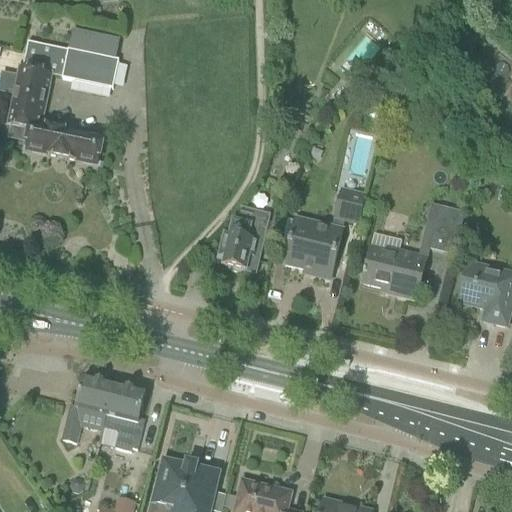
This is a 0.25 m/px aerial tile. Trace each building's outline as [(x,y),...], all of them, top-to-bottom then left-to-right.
[(20,72),(8,129),(9,129),(29,133),(30,133),(32,124),(39,126),(49,79),(61,81),(61,82),(112,92),(118,64),(71,54),(67,53),(67,54),(40,48),(27,45),(21,72),(20,72)] [(29,133),(25,153),(97,168),(103,143),(70,136),(71,131),(56,128),(55,133),(39,129),(39,126),(32,124),(30,133),(29,133)] [(294,224),(284,268),(310,274),(309,278),(329,283),(341,235),(344,223),(358,226),(364,201),(339,195),(333,220),(330,232),(294,224)] [(425,229),(417,261),(425,263),(427,252),(453,258),(463,215),(438,209),(432,231),(425,229)] [(239,215),(236,227),(235,227),(233,234),(231,234),(230,239),(224,237),(219,259),(225,260),(223,270),(254,277),(267,224),(252,220),(253,219),(239,215)] [(399,260),(368,253),(362,278),(364,279),(362,287),(382,292),(381,296),(415,304),(425,263),(417,261),(399,257),(399,260)] [(511,278),(467,268),(458,307),(485,313),(482,325),(506,330),(511,304),(511,278)] [(103,432),(114,389),(83,381),(75,412),(69,410),(61,444),(75,447),(79,431),(81,426),(82,426),(84,432),(97,435),(102,432),(103,432)] [(145,396),(114,389),(103,432),(118,436),(114,452),(130,456),(131,452),(137,453),(143,428),(137,427),(145,396)] [(150,511),(221,511),(225,499),(213,496),(218,478),(196,473),(197,469),(185,466),(184,472),(181,472),(179,467),(170,465),(166,468),(162,467),(152,507),(150,511)] [(70,485),(69,491),(71,496),(77,498),(83,495),(84,488),(81,483),(76,481),(70,485)] [(240,484),(233,511),(287,511),(291,496),(240,484)] [(114,511),(132,511),(134,507),(117,503),(114,511)]
